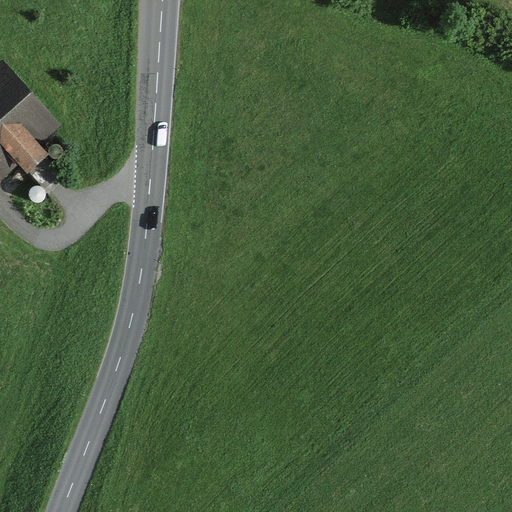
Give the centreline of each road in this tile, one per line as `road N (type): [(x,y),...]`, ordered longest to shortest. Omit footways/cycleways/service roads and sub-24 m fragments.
road 1 (tertiary): [(66,511),(132,335),(162,0)]
road 2 (track): [(0,202),(50,241),(72,231),(105,192),(151,177)]
